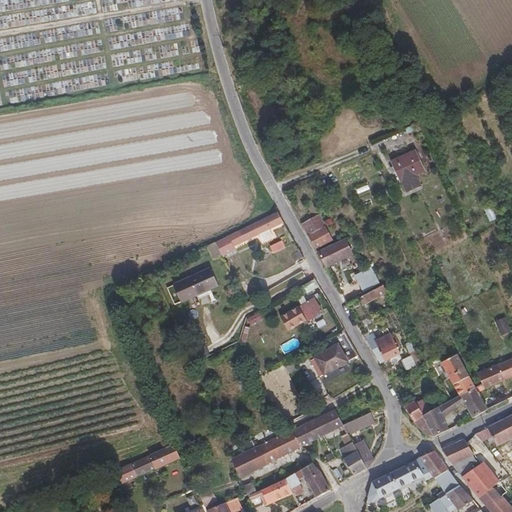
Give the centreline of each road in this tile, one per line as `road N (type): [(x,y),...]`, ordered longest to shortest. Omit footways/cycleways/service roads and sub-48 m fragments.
road 1 (unclassified): [(206,0),(238,138),(392,402),(392,460)]
road 2 (residential): [(392,460),(511,407)]
